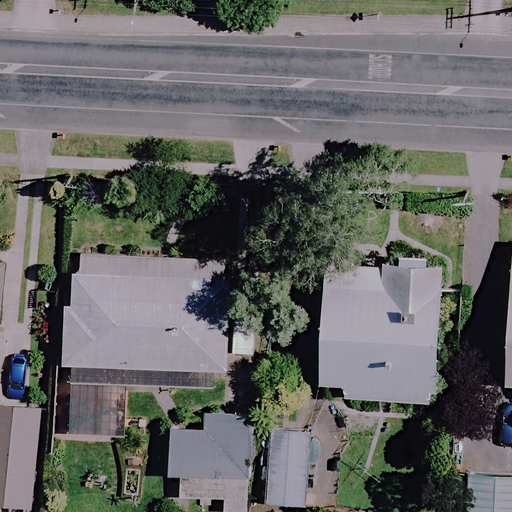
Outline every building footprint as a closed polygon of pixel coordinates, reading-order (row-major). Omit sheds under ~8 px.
[(234,277),(69,273),(67,363),(73,363),(72,436),(138,438),(139,387),(195,389),(196,369),(232,370),(234,277)] [(422,287),(304,283),(301,386),(419,389),(422,287)] [(511,286),(491,286),(488,388),(511,388),(511,286)] [(42,407),(0,405),(0,504),(38,506),(42,407)] [(221,437),(184,435),(180,500),(223,502),(222,511),(254,511),(260,419),(223,417),(221,437)] [(310,511),(314,435),(273,434),(270,511),(310,511)] [(511,511),(511,478),(473,477),(471,511),(511,511)]
